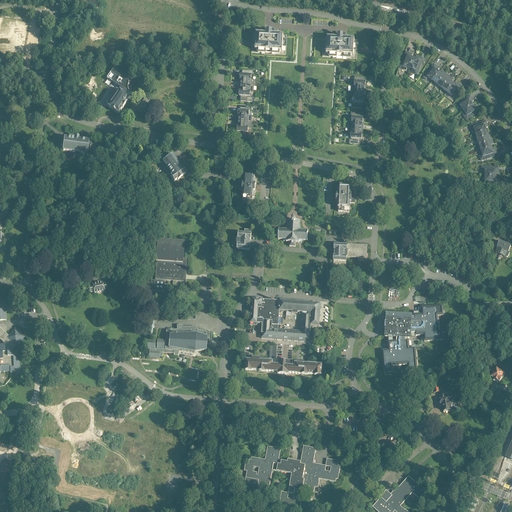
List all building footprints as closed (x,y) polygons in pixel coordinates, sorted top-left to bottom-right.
[(123,17),(117,18),(118,29),(124,28),(124,31),(127,30),(127,24),(124,24),(123,17)] [(132,25),(132,31),(136,31),(136,29),(143,29),(143,23),(142,23),(142,17),(136,17),(135,25),(132,25)] [(111,25),(108,25),(108,32),(112,32),(112,29),(118,29),(117,18),(111,18),(111,25)] [(154,24),(154,29),(161,30),(161,32),(165,32),(165,26),(162,26),(162,18),(155,18),(155,24),(154,24)] [(96,28),(92,28),(93,35),(97,34),(96,32),(104,31),(103,25),(102,25),(101,19),(94,20),(96,28)] [(170,25),(169,32),(173,32),(173,30),(179,31),(180,20),(174,19),(174,26),(170,25)] [(180,20),(179,31),(185,31),(185,34),(189,34),(189,27),(186,27),(187,21),(180,20)] [(82,22),(76,23),(78,34),(84,33),(84,35),(88,35),(87,28),(83,29),(82,22)] [(71,30),(68,31),(69,38),(72,37),(72,35),(78,34),(76,23),(70,24),(71,30)] [(195,29),(194,36),(197,37),(198,34),(205,35),(206,30),(205,30),(206,24),(200,23),(198,30),(195,29)] [(9,26),(8,31),(13,32),(12,38),(27,40),(29,28),(9,26)] [(252,33),(251,53),(286,55),(287,35),(272,34),(272,30),(266,29),(266,34),(252,33)] [(323,37),(322,57),(357,59),(358,39),(345,39),(345,34),(339,34),(338,38),(323,37)] [(10,41),(9,52),(14,53),(13,56),(23,57),(24,51),(22,51),(23,46),(17,45),(18,42),(10,41)] [(410,69),(414,58),(411,57),(412,55),(409,53),(407,59),(404,58),(400,68),(406,70),(407,68),(410,69)] [(414,58),(410,69),(412,69),(411,72),(417,75),(421,65),(418,64),(420,58),(417,56),(416,59),(414,58)] [(6,58),(5,64),(10,65),(9,71),(23,73),(24,64),(19,64),(20,60),(6,58)] [(432,81),(439,73),(437,71),(439,69),(436,67),(432,71),(430,70),(428,72),(430,74),(428,77),(431,80),(432,81)] [(128,88),(128,86),(129,86),(132,82),(114,69),(107,80),(122,90),(121,92),(117,89),(105,106),(108,108),(112,111),(115,113),(119,116),(123,110),(127,104),(130,99),(129,98),(130,96),(131,97),(132,98),(133,97),(131,96),(130,95),(129,93),(128,91),(128,90),(128,88)] [(174,70),(166,83),(170,87),(167,91),(180,100),(178,102),(185,107),(197,90),(185,81),(186,78),(174,70)] [(240,80),(241,80),(251,81),(251,80),(251,76),(251,75),(253,75),(253,71),(242,71),(242,74),(243,74),(243,75),(241,75),(240,80)] [(441,74),(439,73),(432,81),(434,83),(435,83),(437,85),(445,75),(446,74),(444,73),(442,75),(441,74)] [(3,75),(2,80),(6,80),(5,88),(17,90),(19,78),(3,75)] [(450,78),(445,75),(437,85),(442,89),(450,78)] [(354,87),(365,87),(365,83),(363,83),(363,81),(364,81),(364,78),(354,77),(354,81),(355,81),(355,82),(354,87)] [(450,78),(442,89),(445,91),(447,92),(453,84),(451,82),(452,79),(451,78),(450,78)] [(455,85),(453,84),(447,92),(449,94),(452,96),(454,93),(457,95),(459,92),(456,90),(460,85),(457,83),(455,85)] [(250,92),(242,92),(240,92),(239,96),(241,96),(241,98),(241,101),(247,102),(247,99),(249,99),(250,97),(250,92)] [(464,111),(473,105),(471,103),(474,101),(472,98),(466,102),(465,99),(460,103),(461,105),(460,106),(462,109),(464,111)] [(364,99),(354,99),(353,103),(354,103),(354,104),(352,104),(352,108),(362,108),(362,105),(362,104),(364,104),(364,99)] [(473,105),(464,111),(465,113),(463,115),(467,120),(475,115),(473,112),(479,109),(476,106),(474,107),(473,105)] [(238,116),(249,116),(249,112),(249,110),(246,110),(247,107),(240,107),(240,110),(241,110),(240,111),(238,111),(238,116)] [(352,122),(362,123),(363,123),(363,119),(361,118),(361,117),(362,117),(362,114),(351,113),(351,117),(353,117),(353,118),(352,118),(352,122)] [(476,134),(486,131),(485,128),(488,128),(486,121),(483,122),(480,123),(470,126),(472,133),(475,132),(476,134)] [(248,128),(237,128),(237,132),(239,132),(239,134),(238,137),(249,138),(249,134),(247,134),(247,133),(248,133),(248,128)] [(487,133),(486,131),(476,134),(476,136),(477,140),(490,136),(490,135),(490,133),(487,134),(487,133)] [(362,135),(361,135),(351,134),(351,139),(351,140),(349,140),(349,144),(360,144),(360,141),(359,141),(359,140),(361,140),(362,135)] [(490,136),(477,140),(475,141),(476,146),(479,146),(492,141),(490,136)] [(74,137),(74,138),(74,139),(64,138),(64,140),(61,140),(60,148),(63,148),(62,151),(73,153),(73,155),(79,156),(80,153),(86,154),(86,156),(97,158),(99,146),(90,145),(88,144),(89,141),(78,140),(79,138),(74,137)] [(492,141),(479,146),(480,149),(481,151),(491,148),(491,146),(490,145),(493,144),(492,141),(492,142),(492,141)] [(492,148),(491,148),(481,151),(482,154),(479,155),(481,161),(497,156),(496,153),(495,149),(492,150),(492,148)] [(179,165),(178,163),(178,162),(176,160),(172,155),(162,162),(160,163),(170,177),(170,176),(174,182),(177,180),(183,177),(182,176),(186,174),(182,169),(179,165)] [(485,176),(496,176),(496,174),(499,174),(499,171),(492,171),(492,168),(482,168),(482,175),(485,174),(485,176)] [(240,183),(239,190),(244,190),(243,200),(247,200),(247,201),(248,201),(248,200),(252,201),(253,197),(254,197),(255,191),(255,184),(256,178),(254,178),(255,174),(254,174),(250,174),(245,173),(245,178),(244,183),(240,183)] [(496,176),(485,176),(485,179),(482,179),(482,186),(493,186),(493,183),(499,183),(499,179),(496,179),(496,176)] [(337,201),(337,208),(338,208),(338,212),(339,212),(343,212),(344,212),(349,212),(349,209),(349,208),(350,203),(355,203),(355,195),(350,194),(350,189),(350,185),(345,185),(340,185),(340,184),(339,188),(339,189),(338,189),(337,195),(337,201)] [(293,221),(292,222),(287,222),(287,228),(286,228),(284,229),(284,230),(279,230),(278,240),(283,241),(283,242),(286,242),(286,243),(289,243),(289,247),(295,248),(296,243),(299,244),(299,243),(302,243),(302,242),(307,242),(308,231),(302,231),(302,230),(301,228),(300,228),(300,222),(295,222),(294,221),(293,221)] [(250,246),(251,241),(252,235),(251,235),(252,231),(245,231),(245,234),(239,234),(238,239),(237,239),(236,246),(238,246),(237,251),(250,252),(251,246),(250,246)] [(156,262),(155,280),(155,282),(142,281),(141,291),(163,293),(164,289),(167,290),(167,286),(164,285),(164,282),(164,281),(185,282),(187,261),(183,261),(184,243),(157,241),(156,262)] [(505,258),(505,257),(507,258),(508,258),(509,254),(509,253),(511,247),(500,242),(499,243),(497,242),(495,247),(497,248),(496,249),(497,249),(495,254),(505,258)] [(340,244),(340,246),(334,245),(334,251),(334,257),(333,271),(346,271),(347,258),(358,259),(358,262),(366,263),(367,246),(340,244)] [(90,293),(93,292),(94,294),(104,292),(104,290),(106,290),(105,284),(103,284),(102,283),(99,283),(95,284),(92,285),(92,286),(88,287),(90,293)] [(255,299),(252,299),(252,304),(251,304),(250,324),(254,324),(254,326),(257,326),(257,325),(257,324),(262,325),(262,332),(260,331),(260,337),(261,337),(261,339),(274,340),(310,343),(310,342),(311,342),(312,342),(312,339),(312,337),(311,337),(311,332),(310,332),(310,331),(311,328),(311,326),(319,327),(320,316),(320,311),(321,311),(321,304),(315,303),(307,303),(280,301),(263,300),(255,299)] [(412,316),(386,314),(385,337),(397,338),(396,342),(388,343),(388,349),(389,348),(390,351),(382,351),(384,373),(393,372),(392,367),(391,367),(391,366),(409,365),(409,366),(408,366),(408,371),(417,370),(415,349),(425,348),(424,342),(445,340),(445,331),(440,332),(439,333),(437,315),(439,315),(439,316),(443,316),(443,307),(418,309),(419,317),(417,317),(416,316),(414,316),(414,318),(412,318),(412,316)] [(0,341),(4,346),(18,346),(19,337),(6,336),(7,325),(0,324),(0,319),(6,320),(7,309),(0,308),(0,341)] [(196,327),(182,327),(182,325),(177,326),(177,328),(177,330),(166,330),(165,338),(165,341),(165,343),(164,343),(164,341),(160,340),(157,340),(157,342),(155,341),(147,340),(146,349),(149,349),(149,352),(149,358),(159,359),(159,357),(162,357),(162,353),(174,354),(173,355),(177,356),(179,350),(194,353),(195,353),(206,351),(206,344),(209,344),(209,339),(210,334),(196,330),(196,328),(196,327)] [(5,348),(5,356),(15,355),(14,348),(5,348)] [(0,372),(1,372),(18,371),(18,357),(14,357),(12,359),(12,369),(8,365),(0,365),(0,372)] [(292,364),(292,367),(286,366),(286,363),(282,362),(282,366),(274,365),(274,363),(273,363),(273,362),(273,360),(260,359),(252,359),(252,361),(246,360),(245,372),(252,372),(252,371),(258,372),(258,373),(266,373),(277,374),(277,375),(289,376),(289,374),(301,375),(301,376),(308,376),(308,375),(314,376),(314,377),(321,377),(322,366),(316,365),(308,364),(308,365),(295,364),(294,364),(292,364)] [(505,374),(504,374),(504,372),(495,367),(491,372),(492,373),(489,377),(494,380),(493,381),(497,384),(498,382),(499,383),(502,378),(505,374)] [(73,435),(65,434),(70,402),(93,406),(94,398),(90,398),(91,396),(86,395),(87,391),(56,386),(48,438),(65,441),(72,442),(73,435)] [(440,406),(441,405),(442,405),(443,412),(456,410),(455,409),(458,409),(457,403),(454,404),(453,398),(452,398),(452,396),(447,396),(447,398),(446,399),(446,395),(440,396),(440,399),(440,400),(439,400),(440,406)] [(166,480),(174,438),(139,431),(133,433),(133,438),(130,439),(156,444),(149,478),(147,479),(141,478),(141,481),(137,480),(140,488),(139,489),(141,490),(143,496),(161,499),(165,498),(165,497),(163,490),(165,478),(166,480)] [(270,486),(272,471),(292,475),(289,487),(288,494),(281,492),(279,503),(283,504),(283,507),(297,510),(297,508),(300,509),(303,492),(305,493),(304,493),(307,494),(307,492),(314,493),(315,488),(318,488),(319,482),(319,480),(336,483),(336,480),(338,480),(340,466),(337,466),(338,462),(327,460),(326,466),(313,464),(316,449),(303,447),(300,463),(288,460),(287,463),(279,461),(281,450),(268,447),(265,460),(252,458),(251,461),(249,461),(248,465),(245,465),(244,471),(247,472),(246,479),(245,483),(263,486),(262,488),(267,489),(268,486),(270,486)] [(171,464),(170,474),(179,475),(180,465),(171,464)] [(391,494),(390,494),(386,491),(380,497),(381,498),(380,498),(372,507),(377,511),(408,511),(405,510),(400,506),(412,493),(420,500),(426,493),(425,490),(420,485),(419,486),(408,476),(405,481),(401,485),(395,491),(394,490),(391,494)] [(472,511),(475,504),(469,502),(465,510),(465,509),(463,511),(472,511)]
